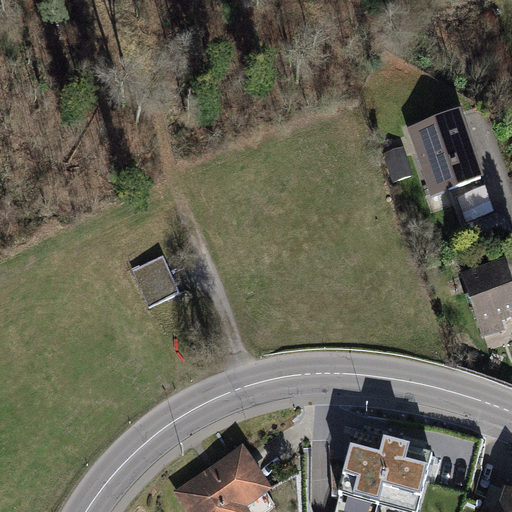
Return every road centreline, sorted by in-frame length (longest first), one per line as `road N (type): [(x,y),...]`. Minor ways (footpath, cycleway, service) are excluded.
road 1 (tertiary): [(87,511),(166,426),(253,384),(331,373),(386,378),(511,414)]
road 2 (track): [(253,384),(177,194)]
